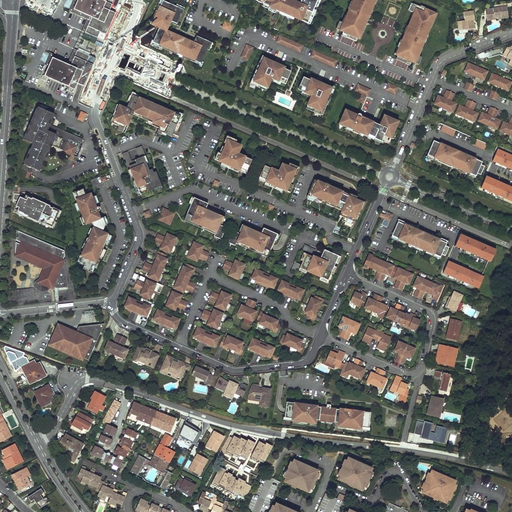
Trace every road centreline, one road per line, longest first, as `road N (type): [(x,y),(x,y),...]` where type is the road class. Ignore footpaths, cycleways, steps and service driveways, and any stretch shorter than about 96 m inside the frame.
road 1 (residential): [(39,439),(78,383),(95,379),(276,433),(511,472)]
road 2 (residential): [(113,302),(140,234),(95,120),(115,60)]
road 3 (residential): [(318,335),(403,373),(423,365),(427,310),(346,274)]
road 4 (residential): [(175,82),(389,176)]
road 5 (residential): [(389,176),(436,64),(511,33)]
road 6 (residential): [(318,335),(295,326),(278,306),(211,278),(178,344)]
road 7 (tertiary): [(0,185),(11,0)]
road 8 (residential): [(178,344),(233,369),(302,362),(318,335)]
road 9 (residential): [(323,481),(365,499),(392,471),(423,511)]
road 10 (residential): [(389,176),(511,230)]
